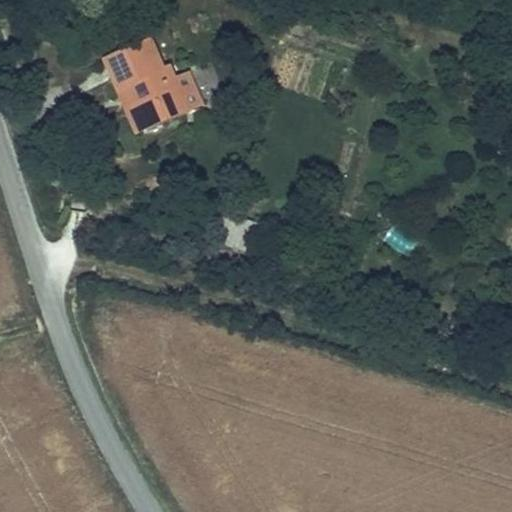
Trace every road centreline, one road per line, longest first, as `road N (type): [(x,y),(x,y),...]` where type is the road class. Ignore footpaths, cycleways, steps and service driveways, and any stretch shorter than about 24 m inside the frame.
road 1 (track): [(511,391),(35,251)]
road 2 (unclassified): [(154,511),(79,376),(0,141)]
